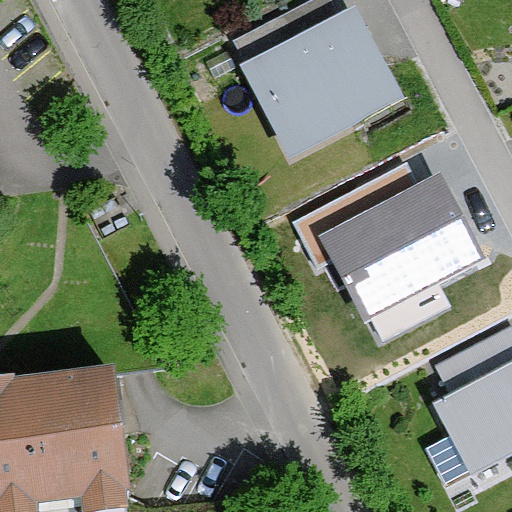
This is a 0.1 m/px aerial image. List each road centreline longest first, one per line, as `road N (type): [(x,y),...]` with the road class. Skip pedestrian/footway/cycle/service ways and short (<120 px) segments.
road 1 (residential): [(72,0),(323,511)]
road 2 (residential): [(406,0),(511,205)]
